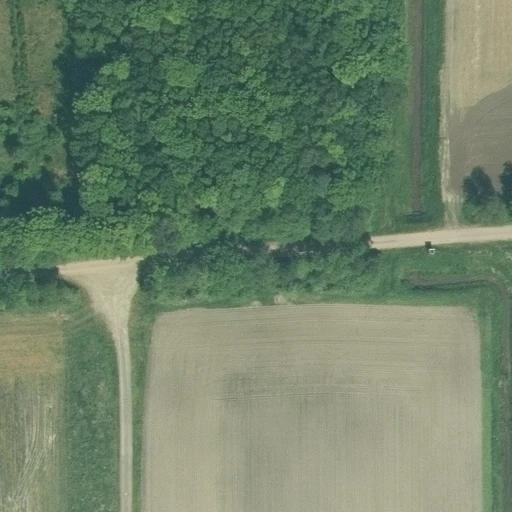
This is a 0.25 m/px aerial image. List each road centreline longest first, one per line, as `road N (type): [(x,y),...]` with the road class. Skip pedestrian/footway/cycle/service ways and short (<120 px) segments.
road 1 (track): [(0,275),(410,241)]
road 2 (track): [(110,269),(127,328),(128,511)]
